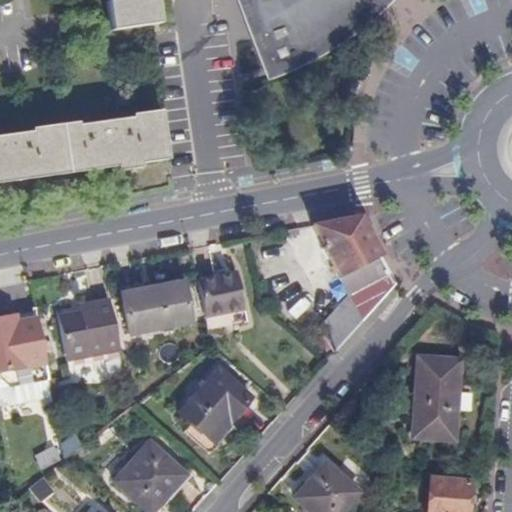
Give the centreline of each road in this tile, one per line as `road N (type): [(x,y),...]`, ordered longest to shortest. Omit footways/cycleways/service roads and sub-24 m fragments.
road 1 (tertiary): [(509,203),(477,247),(416,293),(371,348),(342,369),(222,511)]
road 2 (tertiary): [(215,213),(480,165)]
road 3 (tertiary): [(0,259),(215,213)]
road 4 (residential): [(184,0),(215,213)]
